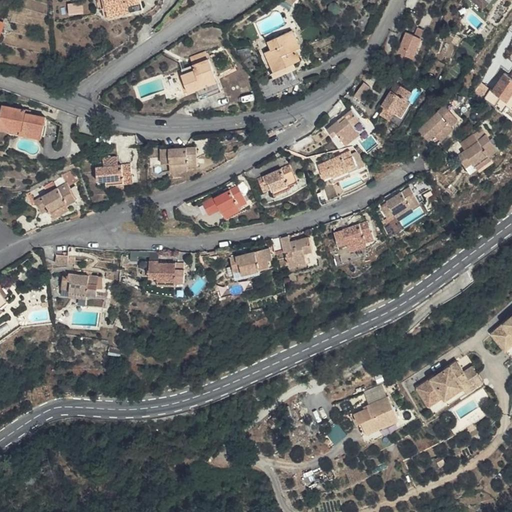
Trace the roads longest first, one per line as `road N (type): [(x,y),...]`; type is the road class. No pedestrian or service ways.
road 1 (secondary): [(0,443),(60,407),(147,409),(215,391),(387,314),(511,224)]
road 2 (residential): [(90,225),(113,240),(212,241),(300,223),(411,171)]
road 3 (residential): [(313,101),(305,129),(255,157),(90,225)]
road 4 (residential): [(72,104),(133,123),(182,126),(253,120),(313,101)]
road 5 (residential): [(224,0),(72,104)]
road 6 (residential): [(313,101),(365,58),(399,0)]
